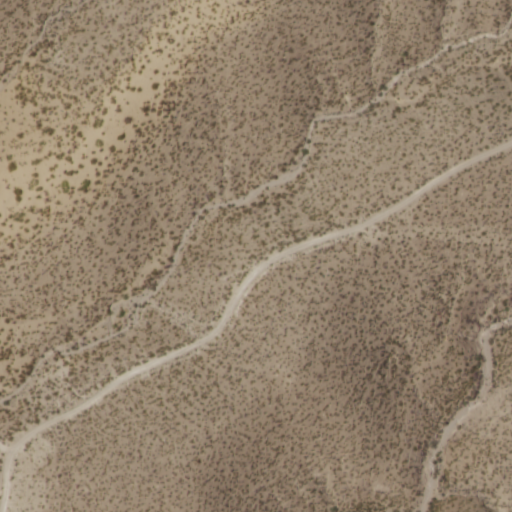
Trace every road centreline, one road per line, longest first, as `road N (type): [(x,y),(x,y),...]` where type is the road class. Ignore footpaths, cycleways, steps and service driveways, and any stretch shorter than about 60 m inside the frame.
road 1 (track): [(511,140),(386,214),(278,255),(254,273),(204,339),(76,408)]
road 2 (track): [(76,408),(17,441),(4,462),(2,511)]
